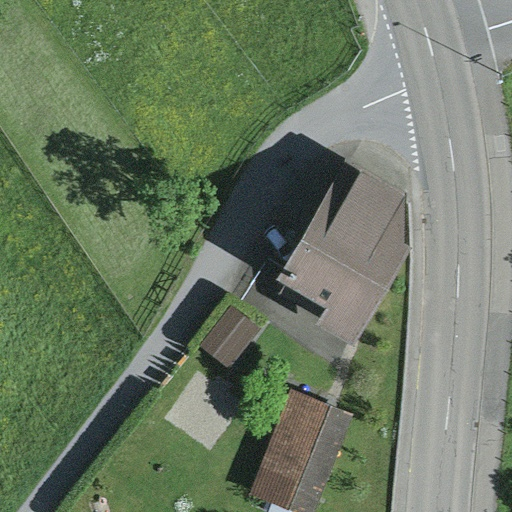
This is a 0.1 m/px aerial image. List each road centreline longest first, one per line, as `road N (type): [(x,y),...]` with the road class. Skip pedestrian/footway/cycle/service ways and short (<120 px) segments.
road 1 (track): [(436,79),(301,129),(241,194),(124,382),(28,511)]
road 2 (primary): [(427,36),(457,227),(439,511)]
